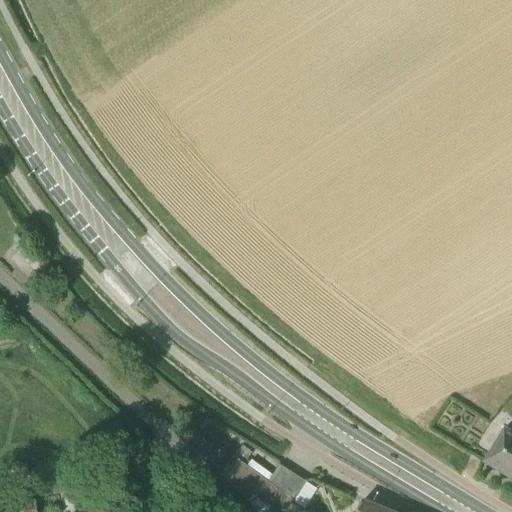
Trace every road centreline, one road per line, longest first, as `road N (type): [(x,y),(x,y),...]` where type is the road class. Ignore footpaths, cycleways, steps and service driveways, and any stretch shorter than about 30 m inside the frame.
road 1 (primary): [(483,511),(321,409),(197,309),(62,154),(0,47)]
road 2 (primary): [(0,105),(78,221),(179,336),(440,511)]
road 3 (unclassified): [(0,280),(249,511)]
